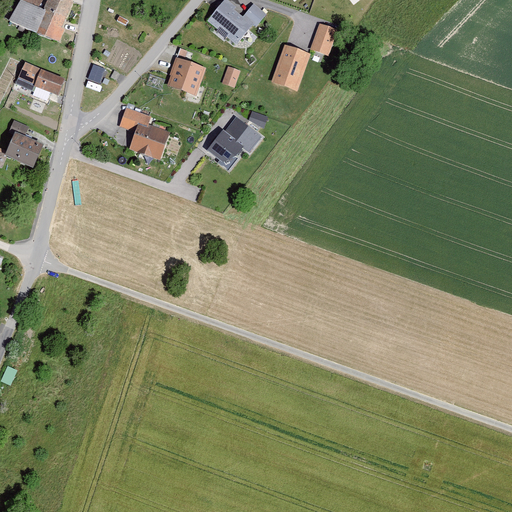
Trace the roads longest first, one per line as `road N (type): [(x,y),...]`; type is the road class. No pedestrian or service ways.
road 1 (track): [(511,423),(0,243)]
road 2 (residential): [(73,130),(119,97),(200,0)]
road 3 (residential): [(37,259),(73,130)]
road 4 (residential): [(73,130),(96,0)]
